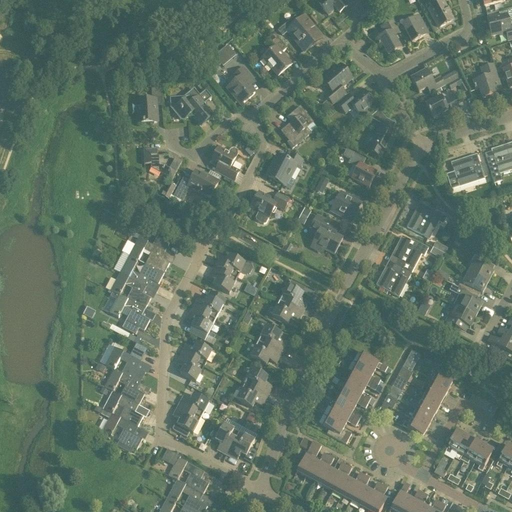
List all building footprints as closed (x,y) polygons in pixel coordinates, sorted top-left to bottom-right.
[(319,0),(316,2),(327,15),(335,9),(339,14),(341,11),(343,10),(346,8),(342,3),(345,0),(319,0)] [(439,28),(452,21),(448,14),(449,14),(441,0),(432,0),(435,7),(428,10),(434,22),(436,21),(439,28)] [(511,28),(510,29),(506,15),(487,20),(491,37),(505,33),(507,41),(511,39),(511,28)] [(289,29),(285,31),(291,38),(303,53),(315,43),(307,33),(313,28),(304,16),(298,21),(295,18),(286,25),(289,29)] [(409,25),(403,27),(411,43),(423,37),(428,34),(422,24),(418,17),(407,22),(409,25)] [(400,49),(393,36),(399,33),(393,21),(383,26),(387,34),(375,40),(380,48),(383,47),(388,56),(388,55),(387,53),(393,51),(394,52),(400,49)] [(276,76),(290,64),(281,53),(286,49),(274,35),(263,43),(270,52),(261,59),(276,76)] [(223,68),(236,57),(227,47),(214,57),(215,58),(221,65),(223,68)] [(509,90),(511,88),(511,60),(508,62),(510,69),(503,71),(509,90)] [(496,94),(492,80),(498,78),(494,65),(482,68),(485,78),(473,82),(476,91),(479,90),(482,98),(496,94)] [(332,105),(345,94),(340,89),(351,79),(340,66),(321,81),(331,92),(325,97),(332,105)] [(242,104),(254,94),(247,85),(252,80),(242,68),(234,75),(237,80),(226,89),(236,101),(238,99),(242,104)] [(434,92),(435,92),(441,89),(444,87),(440,79),(432,83),(426,71),(411,79),(419,93),(431,87),(434,92)] [(454,82),(448,85),(450,90),(457,87),(454,82)] [(464,85),(459,88),(463,94),(468,91),(464,85)] [(137,124),(156,123),(155,106),(161,106),(160,88),(151,88),(151,100),(138,101),(139,113),(137,113),(137,124)] [(441,89),(435,92),(438,97),(444,94),(441,89)] [(211,99),(204,91),(197,97),(192,91),(183,98),(171,99),(172,109),(174,109),(174,114),(178,119),(187,118),(192,114),(195,117),(199,113),(205,121),(212,115),(203,105),(211,99)] [(365,95),(362,91),(351,100),(347,96),(337,105),(345,114),(352,108),(360,117),(374,105),(371,102),(371,100),(371,98),(370,96),(369,95),(367,95),(365,95)] [(443,103),(440,98),(426,106),(433,119),(447,112),(448,114),(458,109),(452,99),(443,103)] [(291,124),(280,132),(289,142),(287,144),(292,149),(293,148),(310,135),(304,128),(311,122),(300,108),(287,118),(291,124)] [(386,119),(383,116),(379,111),(369,119),(380,124),(380,123),(383,125),(386,119)] [(387,153),(394,140),(390,137),(394,130),(383,125),(380,123),(380,124),(376,131),(378,132),(368,152),(379,158),(383,151),(387,153)] [(511,149),(510,144),(491,150),(499,175),(511,170),(511,149)] [(127,157),(140,157),(140,146),(127,146),(127,157)] [(228,154),(217,149),(210,163),(225,171),(221,177),(233,183),(238,173),(229,169),(236,155),(236,152),(232,150),(229,151),(228,154)] [(369,187),(376,173),(362,166),(365,159),(353,153),(346,149),(343,156),(350,159),(348,163),(357,167),(351,178),(369,187)] [(156,156),(156,150),(143,151),(144,165),(150,165),(150,169),(172,180),(181,163),(175,159),(173,163),(168,161),(163,161),(163,156),(156,156)] [(298,168),(302,160),(290,154),(287,161),(277,156),(273,164),(274,165),(267,178),(283,186),(287,188),(298,168)] [(454,173),(446,176),(446,177),(451,190),(459,187),(458,185),(477,179),(478,181),(485,179),(484,178),(482,171),(475,173),(470,157),(469,157),(451,163),(454,173)] [(206,178),(195,172),(192,177),(185,173),(172,197),(183,202),(187,194),(188,194),(191,189),(209,199),(218,182),(207,176),(206,178)] [(321,178),(317,186),(325,190),(329,182),(321,178)] [(273,201),(258,192),(249,208),(258,213),(255,219),(256,222),(263,225),(266,224),(268,219),(275,207),(283,212),(289,200),(277,193),(273,201)] [(350,223),(360,203),(341,193),(331,212),(350,223)] [(304,226),(311,212),(304,209),(297,222),(304,226)] [(415,210),(407,227),(427,238),(436,221),(438,222),(443,225),(447,218),(442,216),(429,209),(428,209),(425,216),(415,210)] [(333,254),(341,240),(328,233),(331,227),(316,219),(312,227),(320,231),(313,244),(333,254)] [(145,265),(163,275),(168,264),(160,259),(164,253),(164,252),(168,244),(156,238),(152,246),(138,238),(128,256),(138,261),(143,251),(150,254),(145,265)] [(401,238),(392,255),(405,263),(402,269),(411,274),(423,251),(426,253),(428,249),(411,240),(410,242),(401,238)] [(444,260),(448,248),(435,243),(431,254),(444,260)] [(132,272),(138,261),(128,256),(119,274),(145,288),(148,281),(157,286),(163,275),(145,265),(139,276),(132,272)] [(213,267),(236,280),(239,274),(244,276),(250,275),(252,270),(250,264),(246,262),(242,263),(228,256),(225,261),(218,258),(213,267)] [(467,273),(488,284),(493,273),(484,268),(487,263),(474,256),(471,262),(473,263),(467,273)] [(228,295),(236,280),(213,267),(208,277),(215,281),(212,287),(228,295)] [(385,268),(376,285),(399,298),(411,274),(402,269),(399,275),(385,268)] [(482,295),(488,284),(467,273),(462,284),(460,283),(457,288),(462,291),(470,295),(473,290),(482,295)] [(119,274),(110,292),(144,310),(150,299),(141,295),(145,288),(119,274)] [(279,302),(302,314),(307,304),(300,301),(303,295),(301,294),(304,288),(289,281),(287,287),(279,302)] [(247,285),(245,293),(255,296),(257,289),(247,285)] [(475,298),(470,295),(462,291),(459,296),(461,297),(456,308),(455,308),(475,319),(481,308),(472,303),(475,298)] [(140,317),(144,310),(110,292),(112,293),(109,297),(116,300),(109,314),(118,319),(124,308),(131,312),(122,329),(135,336),(138,330),(144,333),(150,322),(140,317)] [(191,309),(215,321),(223,306),(225,301),(214,295),(211,300),(207,297),(204,303),(197,299),(191,309)] [(296,324),(302,314),(279,302),(270,317),(287,326),(290,320),(296,324)] [(423,318),(428,309),(421,305),(416,315),(423,318)] [(455,308),(456,308),(453,306),(445,323),(458,329),(460,325),(469,330),(475,319),(455,308)] [(96,312),(87,308),(83,316),(92,320),(96,312)] [(207,336),(215,321),(191,309),(186,319),(193,322),(187,334),(215,347),(217,343),(216,342),(216,341),(207,336)] [(257,343),(280,355),(285,345),(278,341),(281,336),(265,327),(257,343)] [(511,329),(509,333),(501,329),(498,335),(502,337),(511,342),(511,329)] [(511,342),(502,337),(499,342),(490,337),(487,343),(503,352),(501,357),(511,362),(511,342)] [(275,365),(280,355),(257,343),(249,358),(265,367),(268,361),(275,365)] [(180,356),(203,368),(211,352),(195,344),(192,350),(185,346),(180,356)] [(105,367),(139,385),(145,374),(136,369),(140,362),(111,347),(106,356),(104,355),(102,358),(101,358),(99,363),(105,367)] [(402,369),(411,373),(420,357),(411,352),(402,369)] [(354,362),(373,373),(378,364),(359,353),(354,362)] [(195,383),(203,368),(180,356),(175,365),(182,369),(179,375),(195,383)] [(368,383),(373,373),(354,362),(354,363),(356,364),(351,373),(368,383)] [(384,374),(387,369),(382,365),(379,371),(384,374)] [(103,388),(111,393),(138,407),(144,396),(135,392),(139,385),(105,367),(102,372),(108,375),(109,374),(110,375),(106,383),(101,380),(98,385),(103,388)] [(430,384),(446,393),(451,384),(446,381),(449,375),(438,369),(435,375),(430,384)] [(243,385),(266,397),(272,388),(265,384),(268,379),(252,370),(243,385)] [(363,391),(368,383),(351,373),(347,382),(363,391)] [(372,385),(377,388),(380,382),(375,379),(372,385)] [(358,400),(363,391),(347,382),(342,391),(358,400)] [(415,397),(419,390),(407,384),(403,391),(415,397)] [(442,402),(446,393),(430,384),(428,389),(424,387),(422,391),(442,402)] [(261,407),(266,397),(243,385),(235,401),(251,409),(254,403),(261,407)] [(354,409),(358,400),(342,391),(337,400),(354,409)] [(437,411),(442,402),(422,391),(420,395),(423,397),(421,402),(437,411)] [(102,410),(110,415),(137,429),(143,418),(134,414),(138,407),(111,393),(102,410)] [(177,407),(200,420),(208,404),(192,396),(189,401),(182,397),(177,407)] [(362,402),(368,405),(371,400),(365,397),(362,402)] [(349,418),(354,409),(337,400),(332,409),(349,418)] [(437,411),(421,402),(417,401),(415,405),(411,403),(409,407),(432,420),(437,411)] [(383,417),(388,407),(383,404),(378,414),(383,417)] [(192,435),(200,420),(177,407),(172,417),(179,421),(176,427),(185,431),(182,436),(187,439),(190,434),(192,435)] [(427,429),(432,420),(409,407),(404,416),(410,420),(411,420),(427,429)] [(344,427),(349,418),(332,409),(327,418),(344,427)] [(249,414),(247,420),(256,423),(258,417),(249,414)] [(108,419),(101,433),(110,438),(116,426),(123,430),(117,442),(118,442),(116,447),(130,455),(133,450),(136,452),(142,440),(133,436),(137,429),(110,415),(108,419)] [(352,420),(358,423),(361,418),(355,415),(352,420)] [(339,436),(344,427),(327,418),(322,427),(339,436)] [(355,428),(358,423),(352,420),(350,425),(355,428)] [(422,438),(427,429),(411,420),(408,425),(404,423),(402,427),(422,438)] [(252,431),(255,424),(247,421),(244,427),(252,431)] [(226,456),(238,433),(223,425),(214,441),(220,444),(216,451),(226,456)] [(456,454),(465,437),(456,432),(445,453),(449,455),(451,451),(456,454)] [(238,433),(226,456),(236,461),(240,454),(245,457),(244,460),(250,463),(256,453),(249,449),(250,448),(254,441),(238,433)] [(348,442),(351,436),(346,433),(343,439),(348,442)] [(463,462),(474,442),(465,437),(456,454),(462,457),(459,461),(463,462)] [(474,463),(483,447),(474,442),(463,462),(467,465),(469,461),(474,463)] [(316,458),(321,449),(312,444),(307,453),(316,458)] [(507,467),(511,457),(511,449),(506,446),(498,462),(496,466),(500,469),(503,465),(507,467)] [(483,447),(474,463),(479,466),(477,470),(481,472),(483,469),(492,452),(483,447)] [(161,460),(168,464),(173,454),(167,451),(166,452),(161,460)] [(325,463),(328,457),(323,455),(320,461),(325,463)] [(305,456),(296,473),(305,478),(314,461),(305,456)] [(328,457),(325,463),(331,466),(334,460),(328,457)] [(174,467),(173,467),(167,478),(176,482),(202,496),(208,485),(200,480),(203,474),(203,473),(178,460),(174,467)] [(314,461),(305,478),(314,483),(323,466),(314,461)] [(443,479),(446,473),(443,471),(447,464),(441,461),(434,474),(439,477),(443,479)] [(343,473),(346,467),(341,464),(338,470),(343,473)] [(323,466),(314,483),(323,488),(332,471),(323,466)] [(346,467),(343,473),(349,476),(352,470),(346,467)] [(332,471),(323,488),(332,493),(341,476),(332,471)] [(361,483),(364,477),(359,474),(356,480),(361,483)] [(341,476),(332,493),(341,498),(350,481),(341,476)] [(364,477),(361,483),(367,486),(370,480),(364,477)] [(454,478),(451,483),(457,487),(460,481),(454,478)] [(350,481),(341,498),(350,503),(359,486),(350,481)] [(199,503),(202,496),(176,482),(166,499),(176,504),(182,493),(189,497),(183,508),(189,511),(204,511),(207,507),(199,503)] [(490,491),(493,486),(487,483),(484,488),(490,491)] [(378,492),(382,486),(377,484),(374,490),(378,492)] [(407,493),(410,488),(404,485),(401,490),(407,493)] [(471,494),(474,489),(468,485),(465,491),(471,494)] [(359,486),(350,503),(359,507),(368,490),(359,486)] [(382,486),(378,492),(385,495),(387,489),(382,486)] [(368,490),(359,507),(367,511),(377,495),(368,490)] [(505,492),(502,498),(508,501),(511,496),(505,492)] [(399,494),(390,510),(393,511),(400,511),(408,499),(399,494)] [(422,494),(419,500),(425,503),(428,498),(422,494)] [(377,495),(367,511),(379,511),(386,500),(377,495)] [(171,511),(176,504),(166,499),(159,511),(189,511),(183,508),(180,511),(171,511)] [(408,499),(400,511),(412,511),(417,504),(408,499)]
